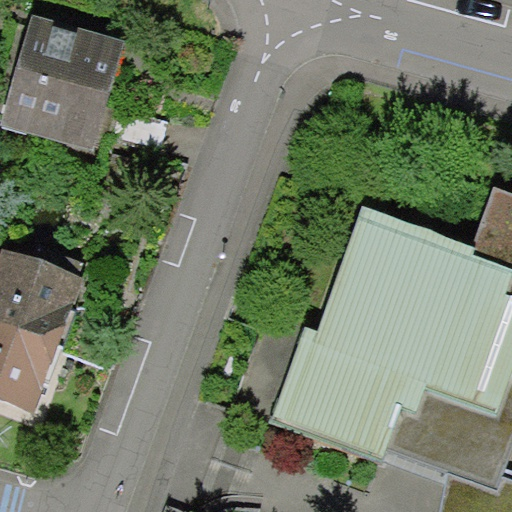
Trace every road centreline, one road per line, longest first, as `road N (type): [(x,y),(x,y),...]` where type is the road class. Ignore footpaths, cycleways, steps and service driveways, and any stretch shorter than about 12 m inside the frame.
road 1 (residential): [(275,0),(105,511)]
road 2 (residential): [(279,0),(511,63)]
